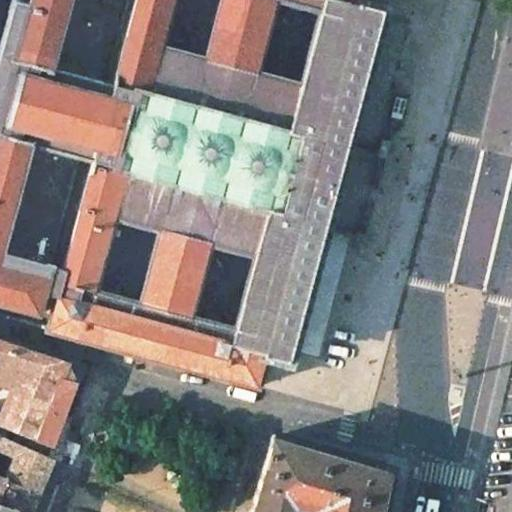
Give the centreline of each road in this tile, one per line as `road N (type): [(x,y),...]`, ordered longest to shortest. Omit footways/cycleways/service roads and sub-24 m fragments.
road 1 (primary): [(440,452),(425,295),(499,0)]
road 2 (residential): [(267,411),(244,412),(110,372),(80,352),(0,325)]
road 3 (primary): [(440,452),(462,434),(511,230)]
road 4 (residential): [(440,452),(267,411)]
